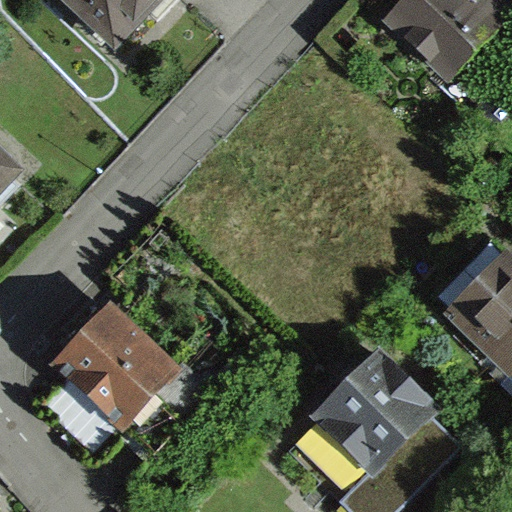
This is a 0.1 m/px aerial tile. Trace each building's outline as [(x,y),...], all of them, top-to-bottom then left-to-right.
[(54,0),(117,59),(172,0),(54,0)] [(511,19),(511,0),(408,0),(382,29),(448,89),(511,19)] [(511,98),(501,89),(473,119),(503,146),(511,136),(511,98)] [(399,177),(335,118),(274,185),(337,244),(399,177)] [(0,206),(25,180),(0,156),(0,206)] [(511,263),(506,257),(445,318),(497,370),(492,376),(511,395),(511,263)] [(51,375),(125,444),(159,409),(188,436),(222,401),(214,394),(225,382),(234,391),(247,376),(222,353),(198,379),(183,366),(178,371),(112,310),(51,375)] [(343,511),(407,511),(464,455),(434,425),(442,417),(380,355),(309,426),(313,430),(287,457),(343,511)]
